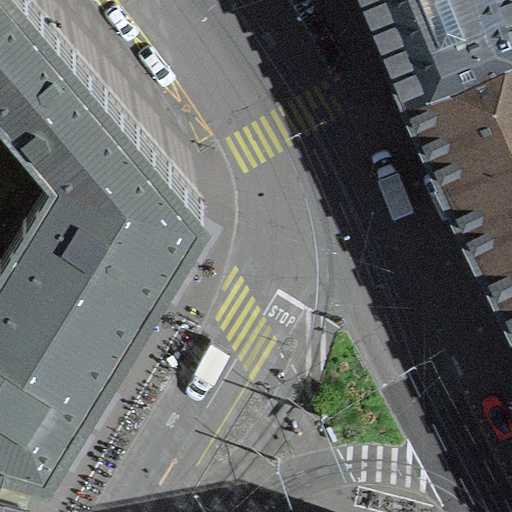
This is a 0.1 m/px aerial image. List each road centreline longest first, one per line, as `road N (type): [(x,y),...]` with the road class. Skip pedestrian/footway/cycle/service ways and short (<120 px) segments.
road 1 (residential): [(340,225),(277,288),(142,511)]
road 2 (residential): [(340,225),(462,478)]
road 3 (residential): [(340,225),(293,120),(217,0)]
